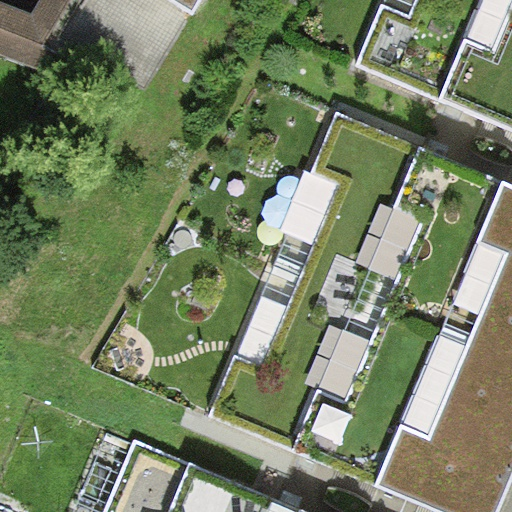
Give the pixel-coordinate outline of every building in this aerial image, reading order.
[(0,0),(0,54),(40,70),(68,87),(81,66),(46,44),(73,0),(40,0),(32,13),(0,0)] [(173,0),(195,13),(202,0),(173,0)] [(511,0),(384,0),(358,70),(456,109),(511,132),(511,0)] [(511,187),(436,156),(339,115),(209,421),(307,462),(387,496),(425,511),(501,511),(511,487),(511,187)] [(302,511),(289,506),(105,429),(70,511),(302,511)]
